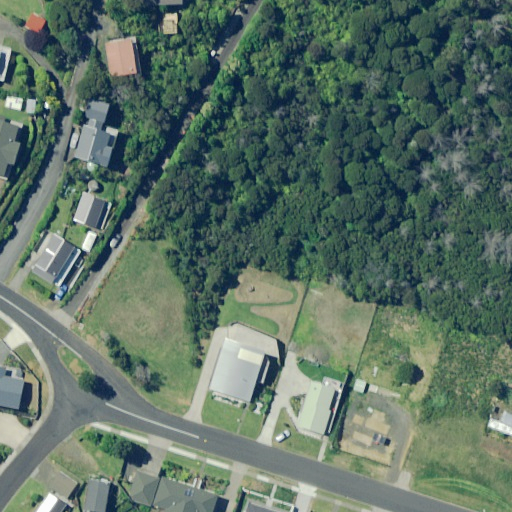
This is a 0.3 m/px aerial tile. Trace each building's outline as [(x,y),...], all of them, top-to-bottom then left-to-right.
[(101,49),(106,48),(112,79),(139,74),(134,47),(131,34),(99,40),(101,49)] [(24,99),(7,97),(6,107),(22,110),(24,99)] [(104,123),(107,124),(112,105),(90,99),(85,118),(89,119),(88,125),(84,124),(75,158),(110,166),(118,132),(111,131),(103,129),(104,123)] [(41,103),(29,101),(27,113),(39,115),(41,103)] [(21,121),(0,114),(0,174),(4,176),(9,161),(14,162),(20,143),(15,142),(21,121)] [(127,190),(115,188),(113,199),(125,201),(127,190)] [(110,202),(84,193),(74,220),(104,231),(108,220),(104,218),(110,202)] [(76,248),(45,228),(30,251),(40,257),(31,270),(52,284),(76,248)] [(244,345),(223,338),(207,388),(249,402),(265,352),(244,345)] [(415,349),(399,346),(396,357),(412,360),(415,349)] [(409,413),(411,408),(401,406),(397,421),(411,425),(415,414),(409,413)] [(511,414),(505,412),(501,422),(491,419),(488,427),(511,435),(511,414)] [(407,431),(396,427),(392,437),(403,441),(407,431)] [(36,475),(49,484),(48,486),(67,499),(78,482),(65,474),(45,461),(36,475)] [(165,511),(211,511),(217,494),(137,470),(128,499),(166,510),(165,511)] [(104,511),(110,483),(89,479),(83,511),(104,511)] [(60,511),(66,506),(51,493),(35,511),(60,511)]
